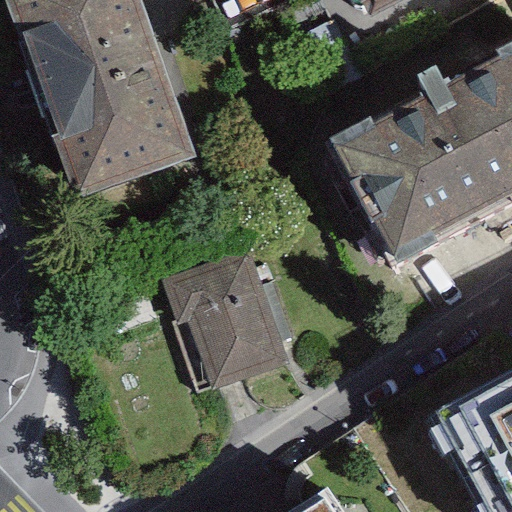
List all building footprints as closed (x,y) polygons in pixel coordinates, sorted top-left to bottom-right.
[(210,166),(151,0),(13,0),(87,209),(210,166)] [(372,0),(386,25),(433,0),(372,0)] [(511,57),(502,63),(505,67),(451,96),(442,80),(424,89),(433,105),(377,136),(374,131),(333,153),(403,279),(460,248),(457,242),(511,212),(511,57)] [(298,371),(258,255),(170,286),(186,331),(196,328),(220,398),(298,371)] [(511,511),(511,380),(431,424),(478,511),(511,511)] [(340,511),(325,489),(291,511),(340,511)]
